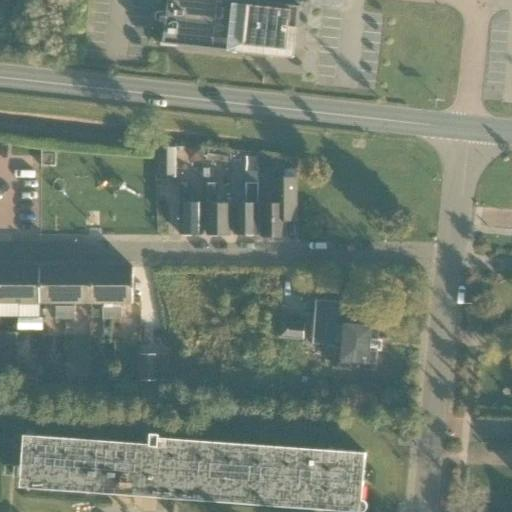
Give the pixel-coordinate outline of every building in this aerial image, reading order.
[(249,0),(168,0),(164,43),(266,54),(267,46),(277,48),(277,49),(289,51),(290,42),(288,41),(290,28),(298,29),(300,6),(249,0)] [(158,174),(176,174),(176,147),(158,147),(158,174)] [(207,159),(228,162),(229,150),(209,148),(207,159)] [(189,149),(189,156),(195,162),(202,162),(202,149),(189,149)] [(237,169),(253,169),(253,156),(237,156),(237,169)] [(213,168),(204,168),(204,178),(213,178),(213,168)] [(273,202),(264,202),(263,236),(285,236),(285,220),(295,220),(296,177),(274,177),(273,202)] [(183,233),(201,233),(201,202),(191,202),(191,182),(183,182),(183,233)] [(219,203),(219,183),(209,183),(210,233),(228,232),(228,203),(219,203)] [(238,202),(238,234),(257,234),(257,183),(246,183),(246,202),(238,202)] [(0,302),(18,302),(18,267),(0,266),(0,302)] [(41,302),(41,267),(18,267),(18,302),(41,302)] [(64,302),(64,267),(41,267),(41,302),(64,302)] [(86,302),(86,267),(64,267),(64,302),(86,302)] [(109,302),(109,267),(86,267),(86,302),(109,302)] [(109,267),(109,302),(132,302),(132,267),(109,267)] [(353,366),(375,368),(376,349),(378,349),(378,338),(377,338),(378,320),(339,317),(340,301),(316,299),(313,343),(336,345),(335,366),(353,368),(353,366)] [(66,320),(66,306),(56,306),(56,320),(66,320)] [(66,306),(66,320),(75,320),(75,306),(66,306)] [(112,320),(112,307),(103,306),(102,320),(112,320)] [(112,307),(112,320),(122,320),(122,307),(112,307)] [(305,322),(281,320),(279,337),(304,339),(305,322)] [(7,333),(7,347),(18,347),(18,333),(7,333)] [(156,380),(156,354),(141,354),(140,380),(147,380),(156,380)] [(156,354),(156,380),(166,380),(167,354),(156,354)] [(1,382),(15,382),(15,363),(1,363),(1,382)] [(63,387),(63,364),(46,364),(46,387),(63,387)] [(67,370),(67,385),(87,385),(87,370),(67,370)] [(17,378),(17,390),(38,390),(38,378),(17,378)] [(147,394),(147,380),(140,380),(128,380),(128,394),(147,394)] [(317,499),(317,509),(360,511),(362,511),(367,453),(321,449),(321,451),(310,450),(310,456),(159,444),(160,434),(152,433),(151,444),(146,443),(145,449),(30,441),(26,486),(143,495),(143,489),(307,501),(307,499),(317,499)]
